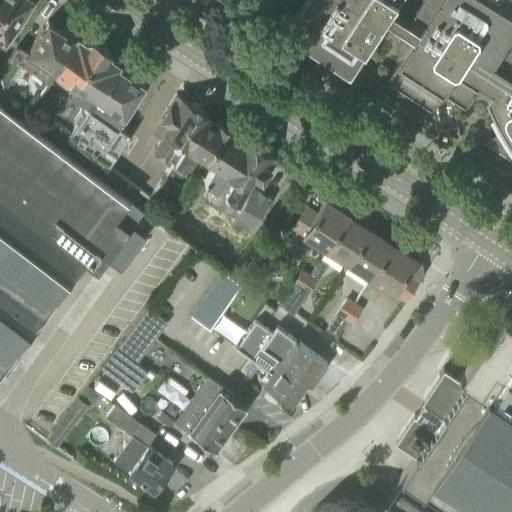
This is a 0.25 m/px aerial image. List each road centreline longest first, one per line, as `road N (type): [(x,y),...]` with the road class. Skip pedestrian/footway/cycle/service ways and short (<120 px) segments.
road 1 (tertiary): [(473,237),(117,0)]
road 2 (residential): [(228,511),(370,379),(473,237)]
